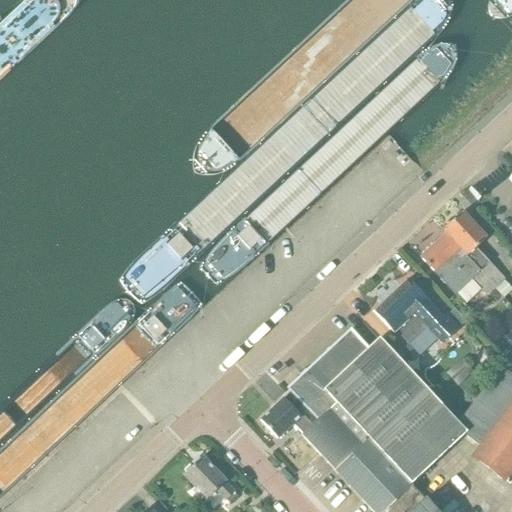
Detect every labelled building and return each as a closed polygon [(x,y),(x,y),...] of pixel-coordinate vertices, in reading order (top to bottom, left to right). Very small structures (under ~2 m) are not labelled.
[(446,234),(420,258),(455,295),(456,295),(466,305),(480,291),(471,281),(472,280),(487,296),(504,280),(490,264),(475,249),(486,239),(461,213),(442,231),(446,234)] [(426,328),(442,345),(457,330),(445,317),(442,319),(427,302),(428,301),(409,281),(409,282),(407,280),(373,312),(375,314),(374,314),(393,334),(395,332),(406,344),(407,345),(426,328)] [(511,290),(503,282),(495,290),(504,299),(511,290)] [(410,486),(466,434),(379,339),(367,350),(351,332),(289,390),(318,421),(313,426),(302,435),(301,436),(335,472),(372,511),(397,511),(417,493),(410,486)] [(483,350),(478,355),(478,361),(483,366),(489,366),(494,361),(494,355),(489,350),(483,350)] [(506,440),(511,431),(511,384),(484,423),(506,440)] [(302,435),(313,426),(302,415),(300,417),(283,399),(260,421),(277,440),(293,425),(302,435)] [(183,476),(196,490),(207,501),(217,491),(229,504),(237,497),(234,494),(234,493),(225,483),(225,482),(202,458),(183,476)] [(434,511),(417,493),(397,511),(434,511)]
